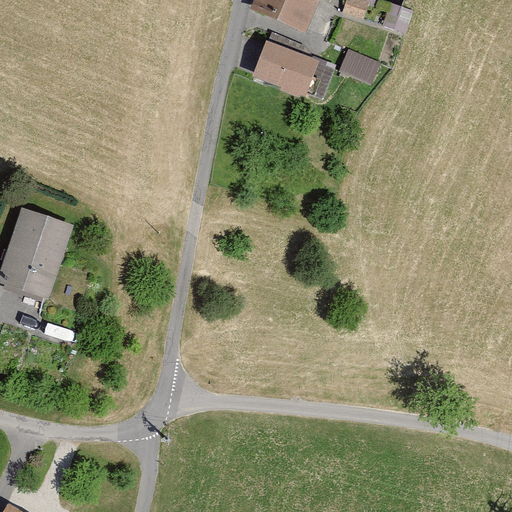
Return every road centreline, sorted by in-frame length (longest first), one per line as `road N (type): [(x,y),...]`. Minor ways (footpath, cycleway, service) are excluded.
road 1 (unclassified): [(238,0),(162,399)]
road 2 (unclassified): [(511,448),(413,422),(162,399)]
road 3 (unclassified): [(0,421),(104,439),(135,434),(162,399)]
